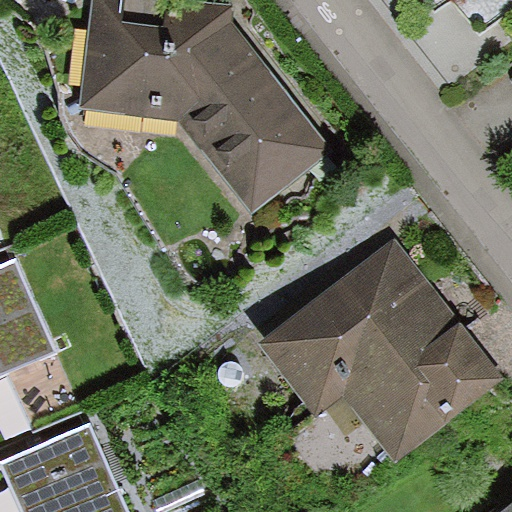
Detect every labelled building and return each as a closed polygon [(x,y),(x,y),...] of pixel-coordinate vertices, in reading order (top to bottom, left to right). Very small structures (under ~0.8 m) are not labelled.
[(226,5),(185,0),(91,0),(75,117),(169,127),(242,221),(329,147),(222,23),(226,5)] [(391,247),(256,351),(331,447),(356,427),(391,473),(502,388),(391,247)] [(19,270),(0,278),(0,390),(63,361),(19,270)] [(0,392),(0,450),(32,435),(10,388),(0,392)] [(124,511),(89,436),(0,478),(0,484),(13,511),(124,511)] [(12,511),(0,486),(0,511),(12,511)]
